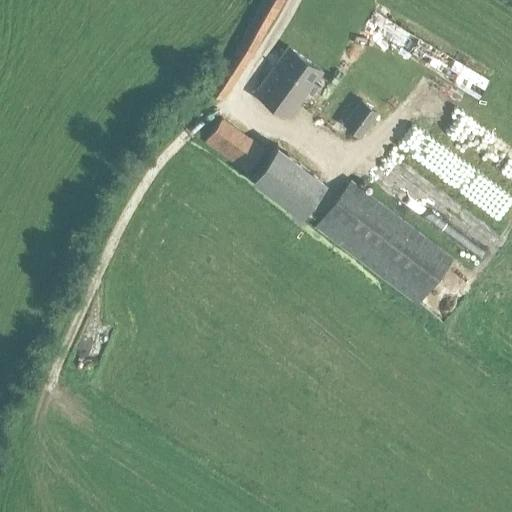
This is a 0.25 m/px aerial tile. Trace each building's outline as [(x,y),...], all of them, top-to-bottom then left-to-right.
[(214,80),(209,87),(225,97),(283,0),(262,0),(225,62),(214,80)] [(403,0),(395,12),(382,30),(511,121),(511,24),(477,0),(403,0)] [(289,47),(257,93),(289,116),(306,92),(312,96),(321,83),(316,79),(322,70),(289,47)] [(188,105),(199,109),(209,89),(198,84),(188,105)] [(425,97),(418,108),(441,123),(448,112),(425,97)] [(361,135),(378,111),(362,99),(345,124),(361,135)] [(320,115),(315,126),(333,135),(339,124),(320,115)] [(245,170),(261,148),(222,119),(206,141),(245,170)] [(395,126),(368,157),(471,234),(502,196),(395,126)] [(297,209),(321,178),(278,145),(254,177),(297,209)] [(421,305),(453,255),(351,179),(316,226),(421,305)] [(300,206),(294,216),(307,225),(314,215),(300,206)]
